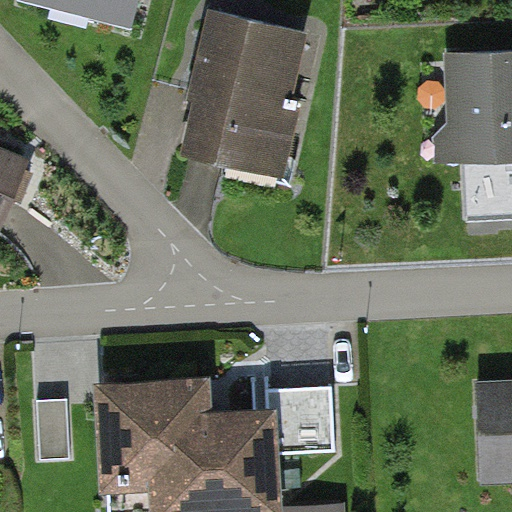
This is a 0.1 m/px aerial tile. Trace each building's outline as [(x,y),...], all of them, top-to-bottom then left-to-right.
[(129,0),(14,0),(13,8),(122,34),(129,0)] [(310,39),(197,15),(166,157),(279,181),(310,39)] [(511,47),(432,51),(437,159),(511,156),(511,47)] [(0,211),(20,159),(0,151),(0,211)] [(194,381),(76,387),(82,503),(131,501),(132,511),(275,511),(273,465),(333,462),(329,390),(269,393),(270,411),(195,415),(194,381)] [(511,383),(470,385),(474,484),(511,482),(511,383)] [(79,458),(76,391),(44,393),(47,459),(79,458)]
